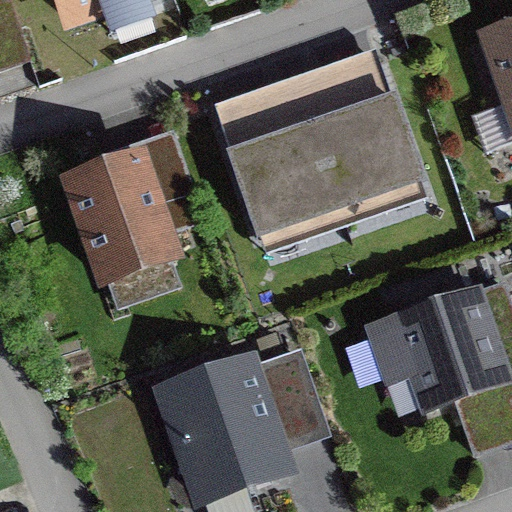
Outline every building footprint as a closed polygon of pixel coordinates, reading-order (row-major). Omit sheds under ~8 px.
[(0,0),(0,42),(16,37),(3,0),(0,0)] [(58,0),(67,25),(140,0),(58,0)] [(511,32),(484,42),(511,122),(511,32)] [(332,124),(309,132),(293,138),(229,160),(257,241),(337,213),(417,185),(389,105),(332,124)] [(102,284),(168,261),(136,167),(69,190),(102,284)] [(396,327),(425,412),(501,385),(471,300),(396,327)] [(254,370),(172,397),(204,494),(286,467),(261,393),(254,370)]
